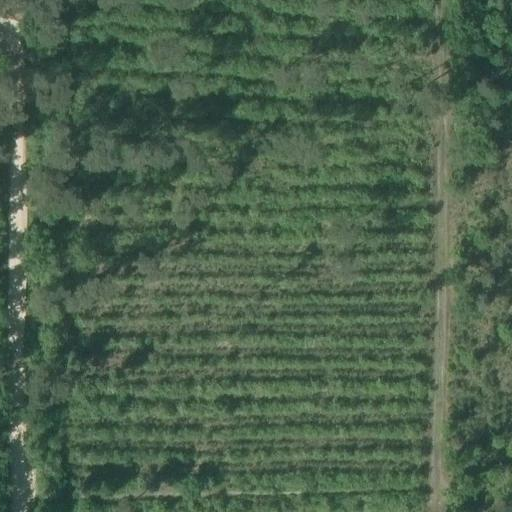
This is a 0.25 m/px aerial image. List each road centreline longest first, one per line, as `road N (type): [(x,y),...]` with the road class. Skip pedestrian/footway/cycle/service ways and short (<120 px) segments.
road 1 (track): [(14,0),(8,511)]
road 2 (track): [(435,487),(439,0)]
